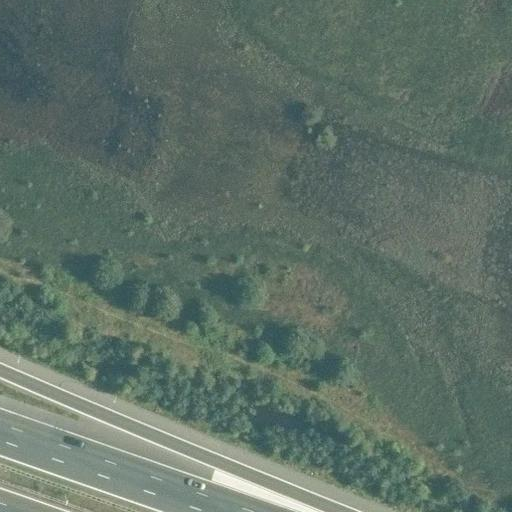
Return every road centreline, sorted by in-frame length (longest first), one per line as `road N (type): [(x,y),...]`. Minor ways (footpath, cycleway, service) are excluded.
road 1 (motorway): [(339,511),(0,370)]
road 2 (motorway): [(232,511),(0,430)]
